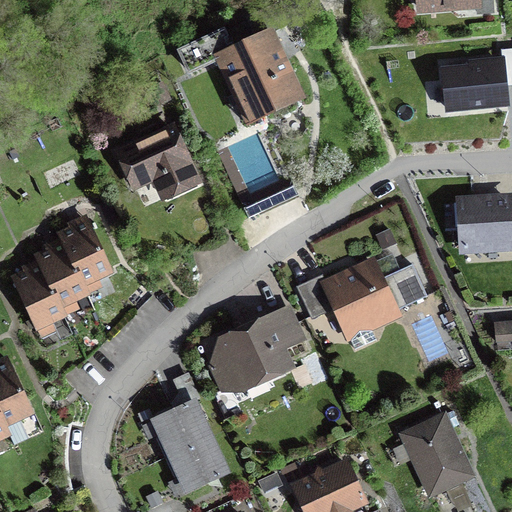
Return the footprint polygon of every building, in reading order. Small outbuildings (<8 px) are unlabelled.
[(448,13),(477,11),(477,15),(495,14),(494,0),(415,0),(417,15),(432,14),(433,25),(449,24),(448,13)] [(280,19),(273,4),(245,16),(253,32),(280,19)] [(188,77),(216,64),(245,130),(307,102),(275,29),(235,48),(226,29),(177,52),(188,77)] [(469,112),(510,108),(508,87),(511,86),(511,48),(501,50),(501,57),(468,60),(468,66),(441,68),(443,90),(431,91),(432,110),(444,109),(445,116),(450,115),(451,122),(470,121),(469,112)] [(174,101),(166,82),(144,92),(152,111),(174,101)] [(153,184),(162,203),(204,184),(176,123),(113,151),(132,193),(153,184)] [(228,146),(218,151),(240,200),(250,195),(228,146)] [(248,221),(300,197),(295,187),(243,211),(248,221)] [(511,201),(457,204),(459,249),(511,246),(510,231),(511,230),(511,201)] [(15,279),(37,327),(65,314),(60,304),(88,291),(84,282),(111,270),(89,223),(81,226),(61,236),(64,244),(57,248),(37,257),(41,267),(35,270),(15,279)] [(389,230),(376,236),(383,250),(396,244),(389,230)] [(414,264),(384,278),(375,257),(324,280),(322,275),(296,287),(311,321),(332,312),(347,344),(351,343),(355,352),(378,341),(374,332),(404,318),(400,309),(428,296),(414,264)] [(287,352),(307,341),(290,306),(218,339),(208,366),(222,394),(243,395),(297,371),(287,352)] [(511,342),(511,321),(494,323),(495,344),(511,342)] [(0,437),(9,433),(4,423),(31,411),(10,364),(0,368),(0,437)] [(212,479),(226,473),(193,402),(181,408),(157,419),(189,490),(212,479)] [(446,416),(402,437),(430,497),(474,476),(446,416)] [(354,511),(368,505),(348,460),(324,470),(317,466),(316,475),(290,486),(301,511),(354,511)]
